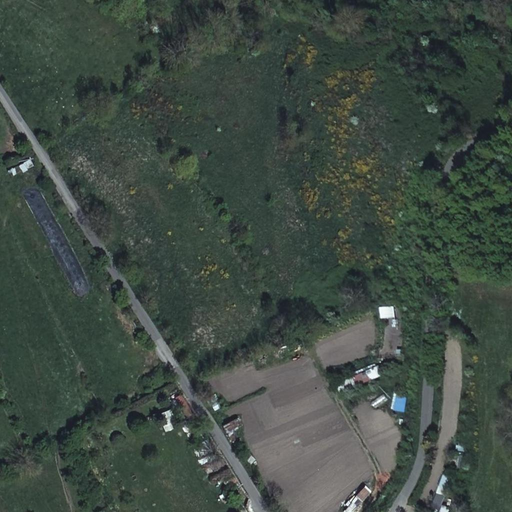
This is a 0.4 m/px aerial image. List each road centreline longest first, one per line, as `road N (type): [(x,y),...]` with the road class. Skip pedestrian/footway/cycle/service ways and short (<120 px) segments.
road 1 (unclassified): [(0,94),(274,511)]
road 2 (unclassified): [(383,511),(411,473),(436,192),(456,144),(511,124)]
